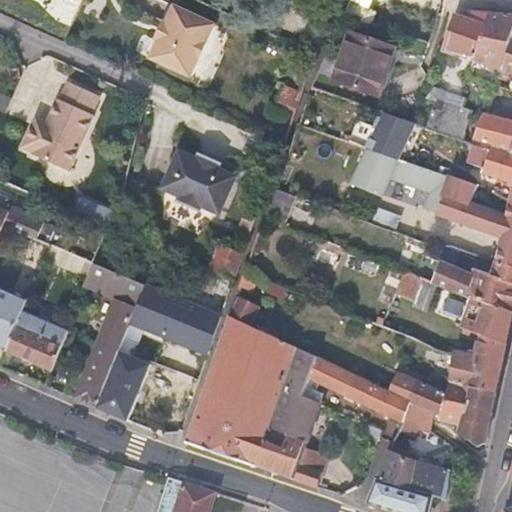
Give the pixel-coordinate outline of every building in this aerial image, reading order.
[(345,15),(372,25),(376,15),(370,14),(371,10),(350,3),(345,15)] [(215,25),(175,6),(166,24),(164,23),(160,32),(157,41),(158,42),(151,59),(191,78),(215,25)] [(469,20),(455,15),(443,52),(474,62),(490,15),(471,14),(469,20)] [(511,16),(490,15),(474,62),(502,71),(511,39),(511,16)] [(394,49),(350,34),(334,82),(383,99),(391,73),(387,72),(394,49)] [(511,39),(502,71),(511,74),(511,39)] [(37,120),(34,126),(24,149),(34,153),(33,156),(70,172),(96,117),(93,116),(102,98),(70,84),(66,93),(61,102),(59,101),(48,124),(37,120)] [(278,106),(297,112),(303,94),(284,87),(278,106)] [(427,99),(436,103),(460,109),(462,102),(445,97),(446,94),(430,89),(427,99)] [(460,109),(436,103),(428,129),(462,140),(471,112),(460,109)] [(360,147),(368,150),(398,161),(416,125),(386,114),(371,144),(363,142),(360,147)] [(511,122),(483,116),(473,144),(477,145),(511,153),(511,122)] [(511,153),(477,145),(470,164),(484,168),(483,170),(485,171),(485,172),(485,174),(511,182),(511,196),(511,202),(511,153)] [(452,177),(398,161),(368,150),(352,185),(381,197),(394,170),(420,179),(447,188),(452,177)] [(189,155),(180,151),(163,190),(180,198),(179,202),(201,212),(203,208),(221,216),(238,177),(220,169),(198,159),(189,155)] [(222,165),(200,155),(198,159),(220,169),(222,165)] [(478,186),(452,177),(447,188),(446,190),(447,197),(439,214),(504,237),(497,263),(511,267),(511,218),(508,217),(471,204),(478,186)] [(312,203),(275,190),(264,219),(301,232),(312,203)] [(0,238),(5,227),(48,245),(53,234),(48,225),(33,219),(30,213),(16,207),(12,209),(9,214),(0,210),(0,238)] [(257,220),(246,215),(240,228),(252,233),(257,220)] [(211,270),(234,280),(244,255),(221,245),(211,270)] [(511,267),(497,263),(451,246),(437,246),(433,259),(441,263),(433,284),(437,286),(475,299),(511,312),(511,267)] [(95,265),(52,247),(46,261),(88,279),(95,265)] [(85,286),(100,293),(117,300),(108,319),(76,399),(86,403),(97,408),(120,352),(131,323),(147,286),(95,265),(88,279),(85,286)] [(424,279),(406,273),(397,294),(414,302),(424,279)] [(251,277),(243,274),(239,288),(246,291),(251,277)] [(433,284),(424,279),(414,302),(414,304),(428,309),(437,286),(433,284)] [(182,301),(147,286),(131,323),(167,337),(182,301)] [(29,300),(0,287),(0,347),(7,351),(24,312),(29,300)] [(218,292),(207,289),(202,301),(213,305),(218,292)] [(510,328),(511,319),(511,312),(475,299),(466,322),(471,325),(470,330),(482,334),(507,343),(510,328)] [(260,308),(239,300),(230,317),(252,327),(260,308)] [(29,361),(52,371),(68,331),(24,312),(7,351),(7,352),(29,361)] [(252,327),(230,317),(188,444),(236,461),(257,467),(296,480),(308,450),(310,443),(270,430),(298,349),(252,327)] [(472,355),(455,351),(454,354),(451,379),(450,382),(472,387),(497,393),(501,376),(504,359),(508,344),(507,343),(482,334),(478,352),(473,350),(473,351),(472,355)] [(319,358),(298,349),(270,430),(310,443),(323,406),(321,405),(304,398),(311,378),(319,358)] [(120,352),(97,408),(112,414),(127,421),(151,364),(120,352)] [(404,422),(413,403),(391,394),(319,358),(311,378),(304,398),(321,405),(326,396),(317,391),(321,382),(363,402),(404,422)] [(450,382),(451,379),(444,378),(441,392),(400,374),(391,394),(413,403),(436,413),(442,415),(440,420),(452,423),(463,425),(472,387),(450,382)] [(497,393),(472,387),(463,425),(460,435),(478,447),(486,445),(491,419),(497,393)] [(436,413),(413,403),(404,422),(400,431),(415,438),(419,427),(431,432),(436,413)] [(383,431),(366,425),(371,436),(376,449),(380,439),(383,431)] [(421,458),(393,448),(391,451),(419,463),(421,458)] [(331,458),(308,450),(296,480),(319,489),(325,473),(331,458)] [(419,463),(391,451),(385,467),(379,479),(410,489),(419,463)] [(436,497),(444,470),(419,463),(410,489),(436,497)] [(211,511),(217,493),(169,478),(158,511),(211,511)] [(410,489),(379,479),(369,505),(392,511),(431,511),(436,497),(410,489)]
